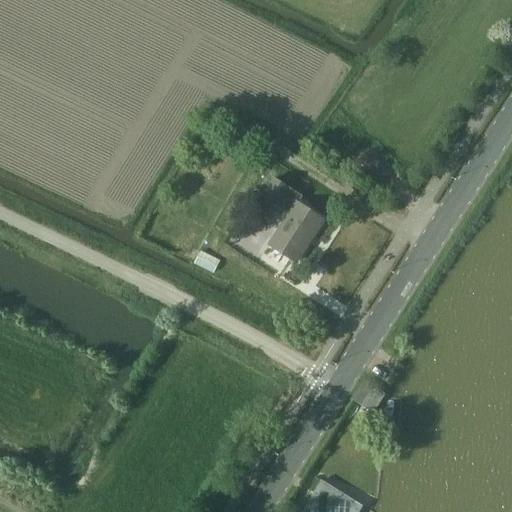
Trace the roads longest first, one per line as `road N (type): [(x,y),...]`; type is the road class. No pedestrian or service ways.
road 1 (residential): [(0,209),(221,316),(338,387)]
road 2 (tertiary): [(338,387),(511,118)]
road 3 (tertiary): [(258,511),(338,387)]
